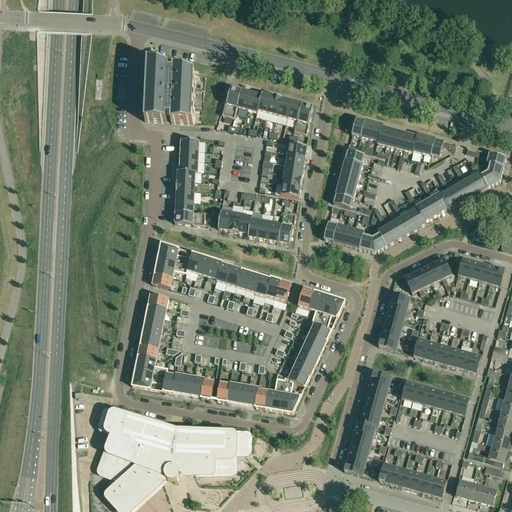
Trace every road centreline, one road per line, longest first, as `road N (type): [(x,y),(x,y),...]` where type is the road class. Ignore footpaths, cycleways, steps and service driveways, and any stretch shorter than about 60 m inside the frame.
road 1 (residential): [(331,76),(301,273),(358,300),(300,429),(116,400),(151,224),(155,134),(131,133),(138,26)]
road 2 (primary): [(57,0),(39,379),(21,511)]
road 3 (primary): [(48,511),(73,0)]
road 4 (residential): [(335,486),(331,476),(386,274),(452,242),(511,259)]
road 5 (residential): [(511,261),(445,511)]
road 6 (unclassified): [(138,26),(331,76)]
road 7 (unclassified): [(331,76),(511,126)]
